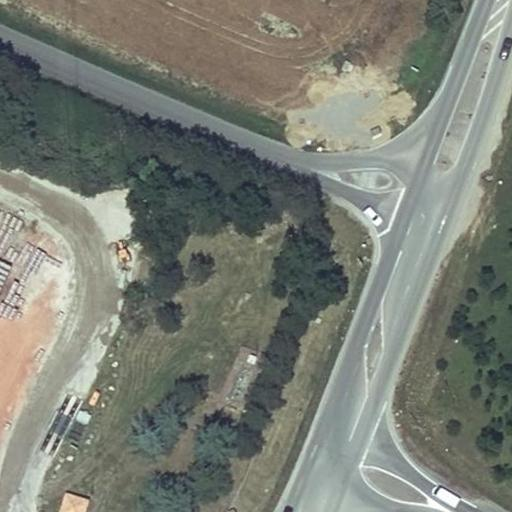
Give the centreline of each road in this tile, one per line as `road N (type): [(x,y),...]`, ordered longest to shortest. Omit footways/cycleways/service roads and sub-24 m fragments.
road 1 (tertiary): [(426,212),(0,37)]
road 2 (track): [(0,176),(65,214),(91,241),(106,266),(110,304),(31,461),(23,511)]
road 3 (tertiary): [(426,212),(333,452)]
road 4 (tertiary): [(504,0),(426,212)]
road 5 (tertiary): [(333,452),(453,511)]
